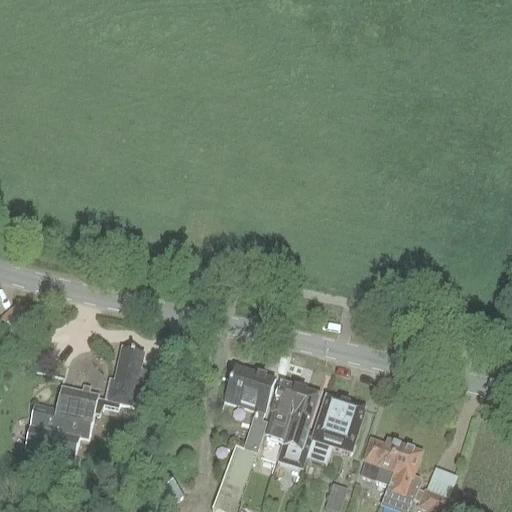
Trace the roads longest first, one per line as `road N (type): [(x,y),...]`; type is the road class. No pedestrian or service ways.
road 1 (tertiary): [(0,272),(511,397)]
road 2 (unknown): [(178,316),(153,404),(116,464),(155,511)]
